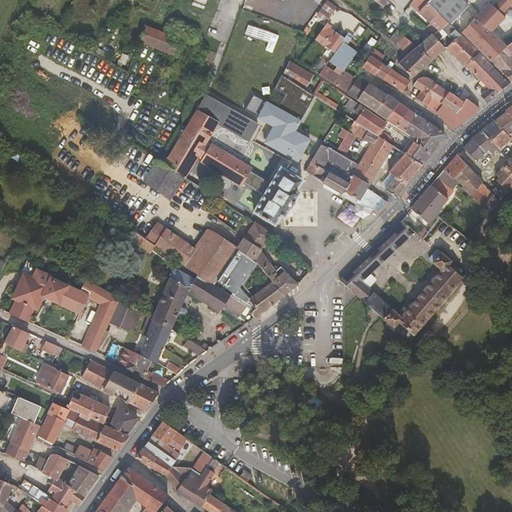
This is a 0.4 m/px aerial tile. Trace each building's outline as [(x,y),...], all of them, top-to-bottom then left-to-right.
[(423,0),(415,9),(435,28),(438,31),(448,23),(437,12),(428,4),(430,1),(428,0),(423,0)] [(462,34),(477,18),(457,0),(428,0),(430,1),(428,4),(437,12),(448,23),(460,35),(462,34)] [(490,4),(477,18),(462,34),(477,48),(490,33),(509,14),(506,11),(511,4),(511,0),(500,0),(494,8),(490,4)] [(328,1),(317,16),(325,22),(337,7),(328,1)] [(268,8),(257,3),(253,13),(264,17),(268,8)] [(386,22),(379,31),(397,47),(404,37),(386,22)] [(331,39),(336,32),(332,30),(326,26),(321,32),(331,39)] [(177,57),(182,41),(146,28),(141,42),(177,57)] [(336,32),(331,39),(341,45),(344,41),(345,39),(336,32)] [(490,33),(477,48),(490,63),(491,63),(506,49),(506,48),(501,44),(490,33)] [(437,55),(444,48),(433,36),(432,35),(425,41),(437,55)] [(460,36),(447,48),(466,66),(479,54),(460,36)] [(506,48),(511,42),(511,38),(510,36),(501,44),(506,48)] [(404,37),(397,47),(405,53),(413,45),(404,37)] [(399,64),(413,79),(426,67),(432,62),(431,60),(437,55),(425,41),(424,42),(399,64)] [(352,49),(344,43),(332,61),(345,70),(357,53),(359,55),(362,51),(364,48),(357,42),(352,49)] [(506,49),(491,63),(510,83),(511,84),(511,83),(511,59),(510,56),(511,54),(511,42),(506,48),(506,49)] [(368,55),(370,56),(377,61),(380,56),(372,50),(368,55)] [(362,51),(359,55),(354,62),(362,67),(370,56),(368,55),(362,51)] [(479,54),(466,66),(480,81),(494,69),(489,64),(479,54)] [(384,79),(390,70),(377,61),(370,56),(362,67),(363,67),(376,76),(377,74),(384,79)] [(283,75),(304,89),(312,76),(308,73),(296,66),(289,62),(283,75)] [(336,87),(343,78),(325,67),(318,76),(336,87)] [(489,90),(482,96),(487,103),(509,85),(494,69),(480,81),(489,90)] [(403,93),(409,82),(391,70),(390,70),(384,79),(386,82),(403,93)] [(304,89),(283,75),(282,74),(274,89),(285,95),(278,107),(254,93),(245,109),(273,126),(266,139),(286,150),(284,154),(297,162),(310,140),(294,131),(315,96),(304,90),(304,89)] [(345,93),(351,84),(343,78),(336,87),(345,93)] [(358,78),(347,94),(358,102),(369,85),(358,78)] [(448,94),(428,81),(421,78),(418,80),(413,86),(421,91),(440,104),(448,94)] [(369,85),(358,102),(386,121),(398,103),(386,95),(386,96),(369,85)] [(421,91),(415,100),(436,113),(442,105),(440,104),(421,91)] [(315,97),(338,112),(340,108),(318,93),(315,97)] [(454,113),(463,103),(448,94),(440,104),(442,105),(454,113)] [(259,194),(263,196),(270,185),(267,183),(268,181),(249,171),(250,169),(206,142),(218,122),(249,140),(257,126),(205,96),(196,110),(197,111),(187,129),(181,125),(170,144),(176,148),(164,167),(184,179),(184,178),(195,159),(240,185),(241,184),(259,195),(259,194)] [(356,104),(349,99),(345,107),(359,117),(356,123),(368,131),(378,137),(388,125),(410,140),(402,153),(405,155),(422,166),(444,135),(398,103),(386,121),(385,123),(356,104)] [(454,113),(442,105),(436,113),(445,121),(452,129),(459,125),(479,109),(466,99),(463,103),(454,113)] [(494,122),(508,137),(511,133),(511,118),(506,112),(494,122)] [(356,137),(362,141),(368,131),(356,123),(354,121),(353,122),(347,132),(356,137)] [(481,131),(498,148),(500,150),(510,140),(510,139),(508,137),(494,122),(481,131)] [(368,131),(362,141),(374,144),(378,137),(368,131)] [(471,139),(485,152),(487,150),(491,155),(498,148),(481,131),(471,139)] [(90,142),(92,134),(84,132),(82,140),(90,142)] [(337,150),(345,155),(356,137),(347,132),(337,150)] [(378,137),(374,144),(388,153),(392,147),(392,146),(378,137)] [(286,150),(266,139),(264,142),(284,154),(286,150)] [(485,152),(471,139),(463,148),(478,162),(486,154),(485,152)] [(370,148),(385,158),(388,153),(374,144),(370,148)] [(348,173),(354,163),(327,147),(326,149),(321,145),(313,158),(343,175),(348,173)] [(368,185),(385,158),(370,148),(361,164),(359,167),(352,177),(368,185)] [(422,166),(405,155),(388,173),(389,174),(395,178),(404,184),(422,166)] [(457,155),(444,170),(453,180),(455,178),(466,166),(457,155)] [(313,158),(309,163),(349,184),(343,193),(350,197),(357,200),(356,203),(372,211),(377,214),(387,203),(366,189),(368,185),(352,177),(359,167),(354,163),(348,173),(343,175),(313,158)] [(511,159),(500,170),(511,179),(511,159)] [(144,183),(169,200),(184,179),(164,167),(159,163),(158,163),(144,183)] [(325,185),(342,195),(343,193),(349,184),(309,163),(305,170),(304,171),(325,185)] [(474,174),(466,166),(455,178),(463,186),(474,174)] [(270,185),(263,196),(253,213),(274,226),(280,216),(284,219),(300,193),(296,190),(301,181),(280,168),(270,185)] [(411,209),(427,223),(453,192),(451,190),(457,184),(453,180),(444,170),(437,178),(431,185),(410,208),(411,209)] [(495,176),(499,179),(496,182),(499,184),(507,192),(511,186),(511,179),(500,170),(495,176)] [(395,178),(389,174),(380,186),(385,190),(395,178)] [(463,186),(462,188),(470,197),(475,191),(482,183),(474,174),(463,186)] [(395,178),(385,190),(385,191),(395,198),(406,185),(404,184),(395,178)] [(499,184),(492,191),(497,196),(495,197),(494,198),(496,200),(498,203),(507,192),(499,184)] [(488,190),(482,197),(486,202),(493,195),(488,190)] [(470,197),(481,208),(486,202),(482,197),(475,191),(470,197)] [(498,203),(496,200),(485,212),(487,214),(498,203)] [(362,219),(370,215),(372,211),(356,203),(355,204),(353,207),(354,215),(362,219)] [(146,239),(151,232),(128,214),(122,223),(146,239)] [(483,232),(489,237),(499,226),(493,220),(483,232)] [(401,221),(399,225),(373,248),(384,259),(413,231),(401,221)] [(164,253),(175,236),(157,223),(151,232),(146,239),(164,253)] [(242,241),(259,252),(271,235),(271,234),(254,223),(242,241)] [(427,233),(421,228),(416,233),(422,239),(427,233)] [(214,282),(221,274),(237,249),(209,230),(195,250),(189,246),(178,262),(197,276),(213,286),(215,283),(214,282)] [(178,262),(189,246),(175,236),(164,253),(178,262)] [(267,263),(259,252),(242,241),(237,249),(252,259),(255,260),(267,263)] [(384,259),(373,248),(367,254),(377,265),(384,259)] [(230,296),(235,299),(246,306),(252,310),(252,311),(251,313),(251,316),(251,317),(253,319),(255,319),(256,319),(258,318),(259,317),(260,316),(260,314),(270,306),(271,305),(277,300),(284,295),(272,281),(266,286),(259,291),(254,296),(244,285),(258,264),(255,260),(252,259),(237,249),(221,274),(214,282),(215,283),(213,286),(230,296)] [(367,254),(340,281),(393,328),(398,323),(412,335),(463,277),(448,265),(450,261),(437,249),(428,259),(441,270),(400,317),(360,281),(377,265),(367,254)] [(272,281),(284,295),(297,285),(285,274),(286,273),(281,267),(274,272),(267,263),(255,260),(258,264),(266,273),(272,281)] [(152,320),(171,329),(177,314),(183,317),(185,316),(187,312),(186,310),(180,307),(184,299),(187,293),(219,312),(223,306),(239,316),(246,306),(235,299),(230,296),(213,286),(197,276),(194,280),(175,269),(169,280),(153,319),(152,320)] [(33,279),(24,275),(14,298),(18,299),(12,314),(29,322),(35,307),(38,308),(43,296),(50,299),(51,297),(58,300),(57,302),(81,312),(88,296),(100,302),(101,304),(83,346),(98,352),(110,324),(122,298),(88,280),(81,292),(48,277),(49,276),(37,271),(33,279)] [(133,330),(137,332),(145,313),(136,307),(122,298),(110,324),(132,333),(133,330)] [(152,320),(153,319),(150,317),(144,335),(147,336),(152,320)] [(156,364),(171,329),(152,320),(147,336),(142,352),(138,351),(137,353),(151,361),(156,364)] [(6,342),(25,352),(30,344),(25,342),(30,333),(14,326),(6,342)] [(55,353),(58,345),(46,340),(43,348),(55,353)] [(201,348),(188,340),(184,347),(200,357),(207,352),(201,348)] [(212,348),(204,344),(201,348),(207,352),(212,348)] [(58,345),(55,353),(61,355),(64,347),(58,345)] [(147,371),(151,361),(137,353),(138,351),(127,347),(127,348),(120,361),(120,362),(127,365),(126,368),(145,378),(147,371)] [(93,358),(82,378),(104,389),(114,370),(93,358)] [(177,375),(182,371),(169,363),(166,369),(177,375)] [(40,386),(51,391),(52,389),(61,393),(69,375),(57,370),(57,369),(50,365),(40,386)] [(141,382),(114,370),(104,389),(129,403),(141,382)] [(163,387),(169,382),(153,372),(152,374),(149,380),(163,387)] [(141,382),(129,403),(145,411),(158,393),(141,382)] [(67,399),(71,400),(73,397),(76,389),(73,387),(67,399)] [(73,397),(79,400),(81,395),(83,392),(76,389),(73,397)] [(88,419),(104,423),(111,409),(81,395),(79,400),(73,397),(71,400),(67,407),(69,408),(71,409),(82,415),(80,417),(88,419)] [(19,396),(13,411),(36,420),(42,406),(19,396)] [(51,447),(63,425),(71,409),(69,408),(68,409),(52,402),(48,413),(50,414),(37,440),(50,448),(51,447)] [(108,429),(124,436),(137,418),(119,407),(108,429)] [(73,430),(80,417),(82,415),(71,409),(63,425),(73,430)] [(35,423),(36,420),(13,411),(12,413),(23,418),(35,423)] [(73,430),(97,442),(104,426),(88,421),(88,419),(80,417),(73,430)] [(11,443),(29,451),(40,425),(35,423),(23,418),(11,443)] [(152,436),(177,454),(187,440),(162,422),(152,436)] [(313,422),(312,422),(311,423),(311,424),(310,425),(309,426),(309,428),(309,429),(310,430),(311,432),(313,434),(314,434),(315,434),(317,434),(318,433),(319,432),(320,431),(321,429),(321,428),(321,427),(321,424),(320,423),(319,423),(317,422),(315,422),(313,422)] [(97,442),(117,451),(127,437),(124,436),(108,429),(104,426),(97,442)] [(147,442),(175,461),(179,456),(177,454),(152,436),(151,435),(147,442)] [(175,461),(147,442),(142,448),(154,458),(157,456),(171,467),(175,461)] [(29,451),(11,443),(7,452),(24,461),(29,451)] [(67,445),(64,451),(73,455),(75,449),(67,445)] [(91,456),(92,453),(80,446),(74,456),(87,463),(91,456)] [(142,448),(136,457),(148,466),(154,458),(142,448)] [(92,453),(91,456),(97,459),(102,452),(94,449),(92,453)] [(213,457),(203,451),(200,455),(203,457),(196,467),(180,455),(179,456),(175,461),(171,467),(191,468),(201,475),(213,457)] [(112,458),(102,452),(97,459),(91,456),(87,463),(102,471),(112,458)] [(48,460),(42,470),(42,471),(55,479),(56,480),(56,479),(67,460),(56,454),(53,454),(51,455),(49,458),(48,460)] [(41,456),(35,466),(42,470),(48,460),(41,456)] [(154,458),(148,466),(165,475),(171,467),(157,456),(154,458)] [(171,467),(165,475),(175,491),(201,507),(209,494),(208,493),(210,491),(226,467),(213,457),(201,475),(191,468),(171,467)] [(56,480),(55,479),(48,490),(54,493),(51,497),(50,498),(68,510),(73,501),(79,506),(85,496),(84,495),(98,476),(80,466),(68,485),(56,479),(56,480)] [(167,495),(127,468),(114,486),(131,500),(133,497),(145,505),(155,511),(167,495)] [(252,475),(245,470),(240,477),(247,482),(252,475)] [(13,484),(0,479),(0,505),(3,507),(6,500),(13,484)] [(18,487),(27,494),(30,489),(22,483),(18,487)] [(114,486),(109,493),(126,507),(131,500),(114,486)] [(97,508),(102,511),(125,511),(128,508),(126,507),(109,493),(97,508)] [(209,494),(201,507),(209,511),(235,511),(223,503),(209,494)] [(50,498),(45,507),(44,508),(51,511),(66,511),(68,510),(50,498)] [(33,502),(41,507),(42,505),(39,503),(39,502),(34,499),(33,502)] [(1,511),(16,511),(6,500),(3,507),(1,511)]
